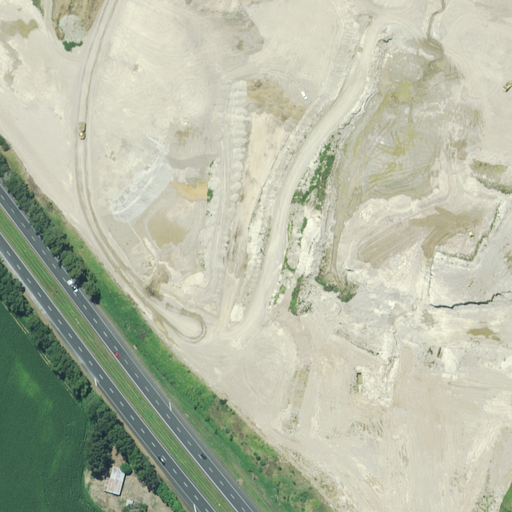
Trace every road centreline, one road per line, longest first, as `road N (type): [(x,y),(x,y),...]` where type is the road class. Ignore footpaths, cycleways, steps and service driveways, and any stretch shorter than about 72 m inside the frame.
road 1 (motorway): [(0,193),(245,511)]
road 2 (motorway): [(208,511),(0,244)]
